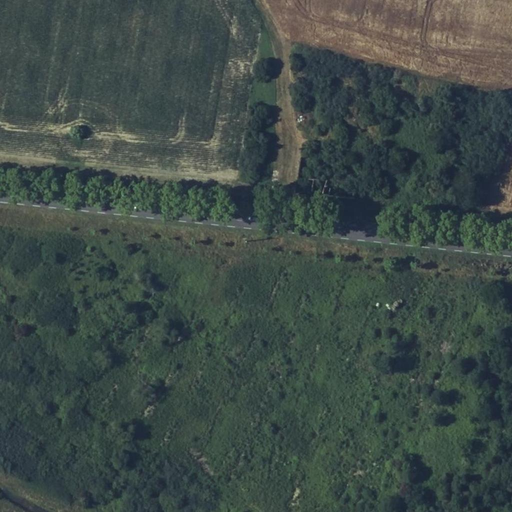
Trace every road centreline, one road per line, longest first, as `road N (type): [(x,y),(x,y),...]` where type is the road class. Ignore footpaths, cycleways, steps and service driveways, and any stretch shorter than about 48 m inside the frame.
road 1 (secondary): [(511,249),(0,195)]
road 2 (track): [(256,0),(285,66),(291,133)]
